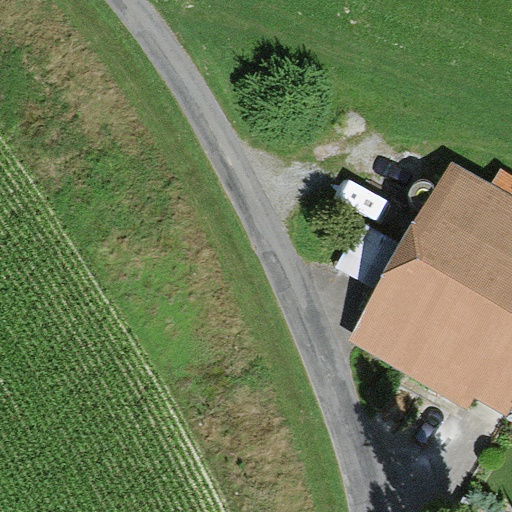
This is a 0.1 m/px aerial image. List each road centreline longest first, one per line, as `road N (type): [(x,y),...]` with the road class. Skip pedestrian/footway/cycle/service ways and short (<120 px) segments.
road 1 (residential): [(127,0),(211,121),(251,198),(339,405),(365,511)]
road 2 (track): [(161,43),(256,7),(470,109),(511,115)]
